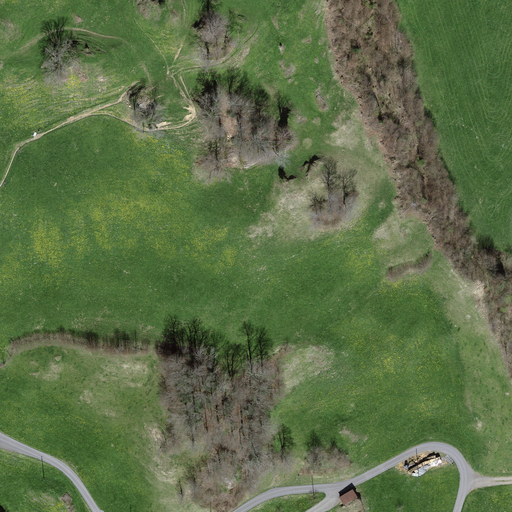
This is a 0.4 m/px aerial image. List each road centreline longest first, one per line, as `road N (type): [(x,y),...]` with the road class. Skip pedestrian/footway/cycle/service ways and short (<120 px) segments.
road 1 (unclassified): [(456,511),(463,467),(439,446),(365,478),(279,492),(239,511)]
road 2 (unclassified): [(97,511),(61,465),(0,437)]
